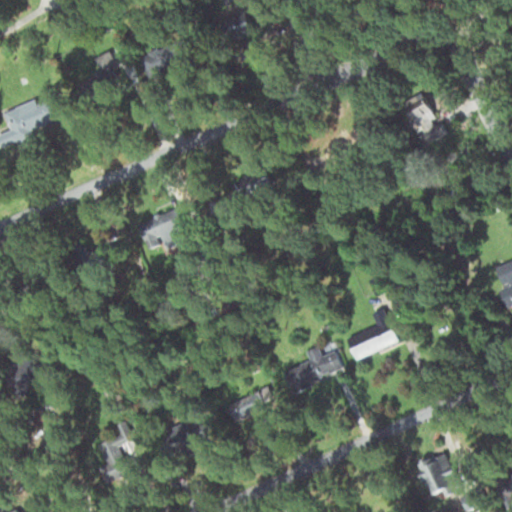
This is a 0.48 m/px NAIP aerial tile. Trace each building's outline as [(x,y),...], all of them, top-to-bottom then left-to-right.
[(245,31),(251,23),(244,17),(237,26),(245,31)] [(140,54),(149,77),(194,58),(185,36),(140,54)] [(95,58),(99,67),(80,76),(88,92),(121,77),(109,52),(95,58)] [(33,136),(30,128),(62,117),(54,95),(37,101),(36,98),(2,110),(7,126),(0,128),(0,143),(1,146),(33,136)] [(149,249),(167,242),(168,246),(194,237),(183,206),(140,222),(149,249)] [(511,308),(511,260),(495,266),(509,310),(511,308)] [(356,357),(398,342),(385,308),(373,312),(377,325),(348,336),(356,357)] [(344,369),(335,349),(284,371),(292,390),(344,369)] [(209,420),(157,433),(162,455),(215,441),(209,420)] [(131,440),(124,421),(112,426),(115,435),(95,443),(109,480),(131,471),(121,444),(131,440)] [(431,495),(459,485),(446,447),(417,458),(431,495)] [(465,509),(482,504),(478,490),(461,495),(465,509)]
